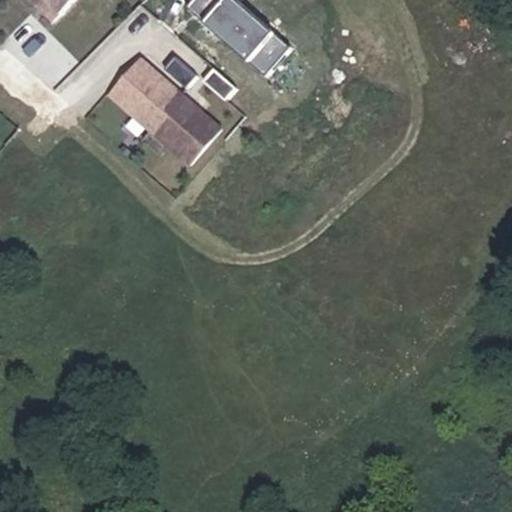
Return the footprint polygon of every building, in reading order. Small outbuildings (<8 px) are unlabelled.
[(85,0),(33,0),(59,26),(85,0)] [(290,49),(232,0),(192,0),(184,10),(265,78),(290,49)] [(195,78),(172,59),(162,71),(184,91),(195,78)] [(218,130),(139,62),(108,98),(187,166),(218,130)] [(234,90),(211,71),(201,83),(223,103),(234,90)]
